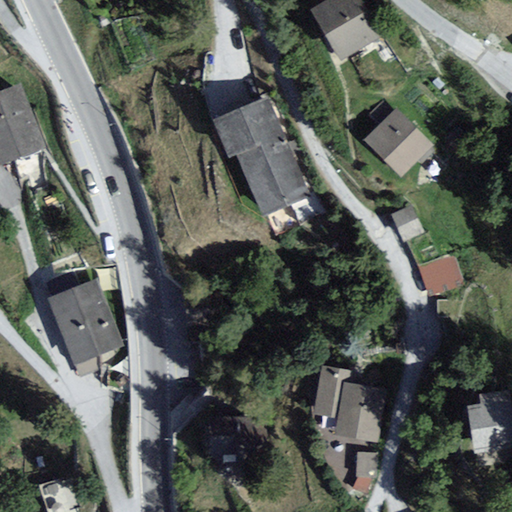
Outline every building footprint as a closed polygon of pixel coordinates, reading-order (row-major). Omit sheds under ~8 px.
[(365,0),(341,0),(319,13),(348,62),(388,38),(365,0)] [(52,157),(25,87),(0,97),(0,144),(11,172),(52,157)] [(269,217),(314,198),(273,101),(228,120),(269,217)] [(436,150),(399,113),(370,142),(407,179),(436,150)] [(426,234),(412,211),(395,221),(409,247),(426,234)] [(459,293),(451,259),(420,268),(428,300),(459,293)] [(126,353),(100,283),(54,300),(80,370),(126,353)] [(346,388),(355,389),(356,375),(323,371),(319,421),(343,422),(346,388)] [(355,389),(346,388),(343,422),(341,442),(381,447),(385,393),(355,389)] [(511,408),(478,411),(482,470),(511,467),(511,408)] [(262,423),(216,421),(213,478),(260,480),(262,423)]
